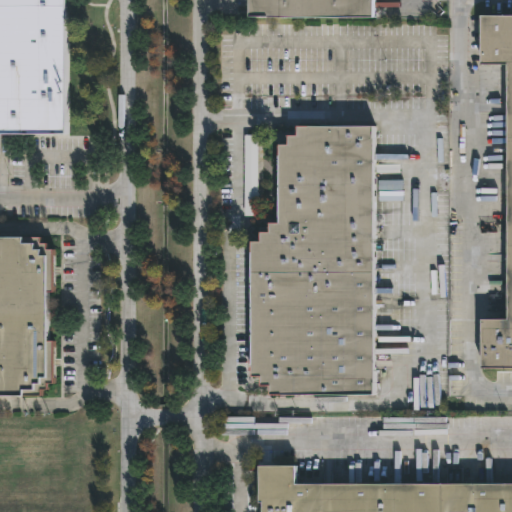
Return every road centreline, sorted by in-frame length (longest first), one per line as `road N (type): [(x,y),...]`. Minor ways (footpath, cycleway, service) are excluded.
road 1 (tertiary): [(202,511),(203,0)]
road 2 (tertiary): [(127,0),(128,511)]
